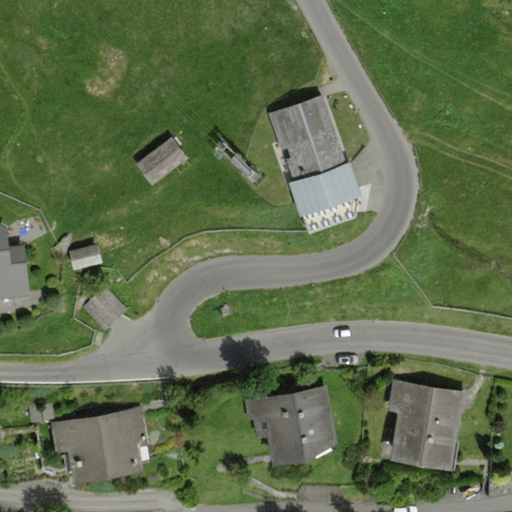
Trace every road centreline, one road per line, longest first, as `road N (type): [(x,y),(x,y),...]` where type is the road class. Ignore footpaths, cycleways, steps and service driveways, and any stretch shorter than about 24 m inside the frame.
road 1 (unclassified): [(178,345),(175,303),(195,284),(291,272),(358,244),(393,201),(396,181),(379,127),(312,0)]
road 2 (unclassified): [(511,349),(359,332),(204,360),(178,345)]
road 3 (residential): [(309,511),(511,500)]
road 4 (residential): [(0,491),(144,500),(195,511)]
road 5 (unclassified): [(178,345),(93,371),(0,374)]
